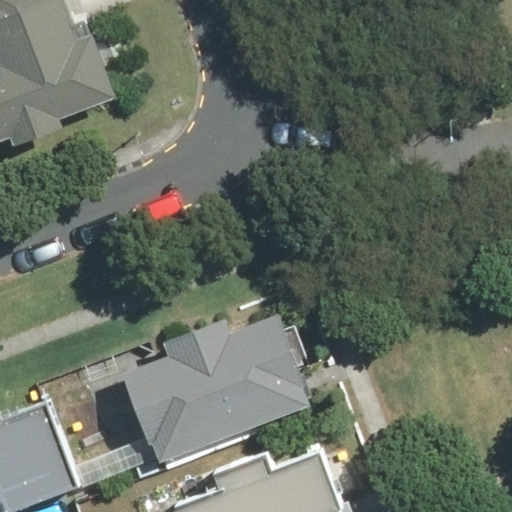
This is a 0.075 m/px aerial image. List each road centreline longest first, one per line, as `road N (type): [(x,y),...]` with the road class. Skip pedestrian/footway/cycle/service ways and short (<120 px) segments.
road 1 (residential): [(215,120),(243,153),(281,168),(511,144)]
road 2 (residential): [(215,120),(191,162),(160,189),(0,250)]
road 3 (residential): [(196,0),(218,79),(215,120)]
